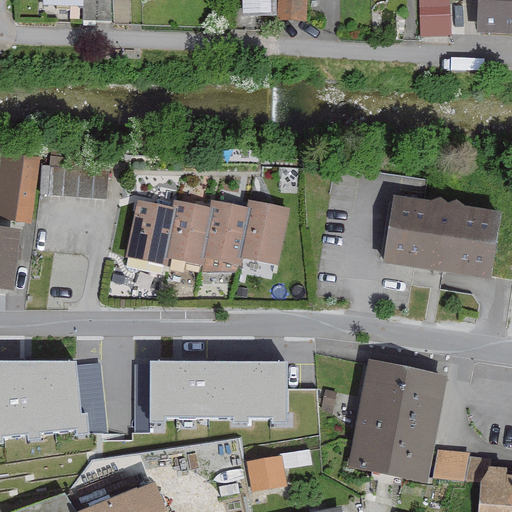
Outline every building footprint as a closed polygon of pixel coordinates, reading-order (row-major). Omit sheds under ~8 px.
[(42,0),(43,9),(82,9),(82,25),(111,25),(110,0),(42,0)] [(271,0),(242,0),(242,21),(272,21),(271,0)] [(302,26),(303,0),(278,0),(276,24),(302,26)] [(446,18),(446,0),(418,0),(418,18),(446,18)] [(511,0),(478,0),(477,37),(511,38),(511,0)] [(0,226),(29,230),(38,164),(0,159),(0,226)] [(41,190),(109,194),(111,168),(43,164),(41,190)] [(487,285),(498,219),(393,203),(383,268),(487,285)] [(275,270),(288,213),(248,205),(246,213),(210,205),(208,213),(173,206),(171,214),(137,206),(124,264),(164,273),(166,266),(199,273),(201,264),(236,272),(238,261),(275,270)] [(19,263),(21,235),(0,233),(0,292),(11,293),(14,263),(19,263)] [(77,360),(0,359),(0,442),(88,438),(77,360)] [(290,360),(146,360),(146,427),(290,428),(290,360)] [(425,486),(443,384),(368,371),(350,473),(425,486)] [(308,456),(247,466),(252,497),(286,491),(283,476),(310,471),(308,456)] [(467,460),(438,456),(434,481),(463,486),(467,460)] [(511,511),(511,481),(505,481),(505,474),(481,473),(478,511),(511,511)] [(159,511),(150,490),(96,511),(159,511)]
